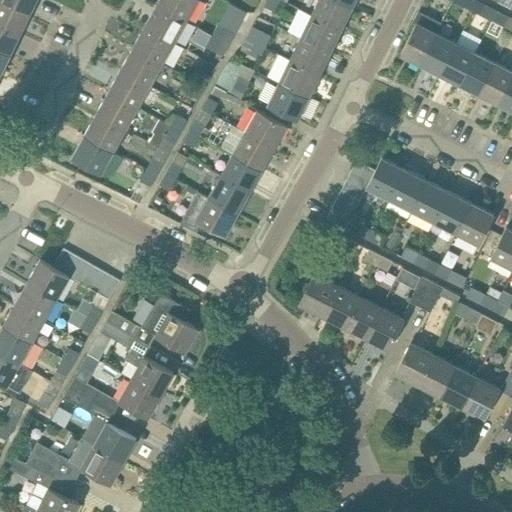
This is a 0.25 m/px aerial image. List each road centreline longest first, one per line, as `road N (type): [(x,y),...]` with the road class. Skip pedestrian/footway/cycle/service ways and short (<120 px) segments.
road 1 (unclassified): [(241,290),(320,371),(357,449),(366,489)]
road 2 (residential): [(36,184),(241,290)]
road 3 (unclassified): [(241,290),(350,106)]
road 4 (residential): [(17,175),(91,29),(94,0)]
road 5 (residential): [(141,511),(230,357)]
road 6 (residential): [(511,180),(350,106)]
